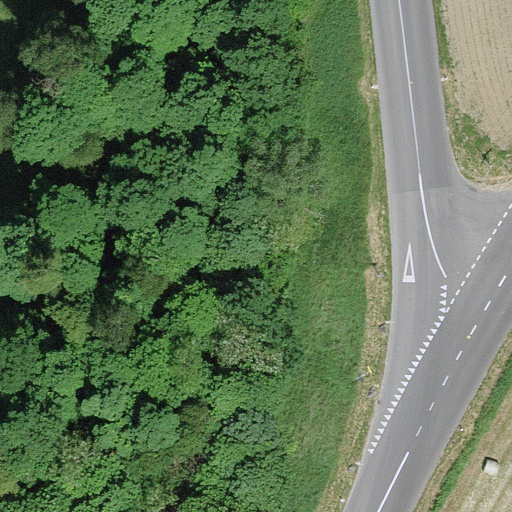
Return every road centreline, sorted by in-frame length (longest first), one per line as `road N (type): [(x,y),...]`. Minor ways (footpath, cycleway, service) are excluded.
road 1 (tertiary): [(452,368),(406,0)]
road 2 (tertiary): [(452,368),(378,511)]
